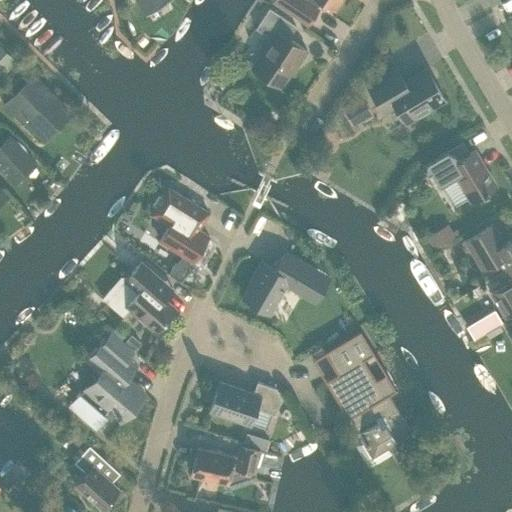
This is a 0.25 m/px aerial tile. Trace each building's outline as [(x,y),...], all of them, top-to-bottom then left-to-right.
[(320,0),(334,9),(340,0),(272,0),(273,0),(307,23),(318,6),(317,5),(320,0)] [(297,65),(307,50),(288,37),(296,25),(269,8),(256,27),(272,38),(254,65),(281,83),(294,63),(297,65)] [(0,69),(12,57),(0,44),(0,69)] [(405,121),(444,98),(426,69),(405,81),(396,68),(367,85),(383,112),(395,105),(405,121)] [(51,120),(63,109),(38,83),(32,88),(25,82),(4,103),(13,113),(17,109),(34,126),(46,114),(51,120)] [(12,174),(28,160),(8,138),(0,145),(0,159),(0,160),(12,174)] [(469,200),(495,184),(474,149),(453,162),(445,150),(425,162),(439,184),(454,175),(469,200)] [(156,210),(157,217),(169,224),(160,239),(193,260),(209,235),(198,228),(209,211),(174,190),(167,192),(163,196),(158,204),(156,210)] [(440,242),(456,229),(445,216),(430,229),(440,242)] [(502,271),(511,265),(511,237),(504,243),(492,223),(464,239),(482,268),(495,260),(502,271)] [(302,294),(317,268),(286,250),(275,268),(261,260),(252,276),(254,277),(242,297),(269,313),(286,285),(302,294)] [(130,274),(120,274),(101,297),(122,315),(129,307),(156,330),(175,308),(155,290),(164,280),(141,261),(130,274)] [(511,265),(502,271),(508,282),(492,293),(503,312),(511,306),(511,265)] [(461,302),(479,331),(503,316),(485,287),(461,302)] [(411,431),(388,392),(396,388),(358,325),(324,345),(337,367),(325,375),(353,422),(364,440),(355,446),(369,468),(392,455),(386,445),(411,431)] [(85,387),(86,387),(81,393),(79,392),(68,405),(96,428),(107,415),(105,413),(110,408),(119,416),(142,390),(122,373),(132,361),(128,357),(134,351),(110,330),(86,358),(100,370),(85,387)] [(275,414),(281,398),(276,387),(257,381),(253,393),(219,381),(210,409),(250,423),(256,407),(275,414)] [(227,483),(229,474),(241,470),(254,473),(259,448),(239,444),(237,456),(197,447),(191,474),(227,483)] [(101,508),(119,488),(99,470),(107,461),(89,445),(74,461),(86,472),(75,484),(101,508)]
